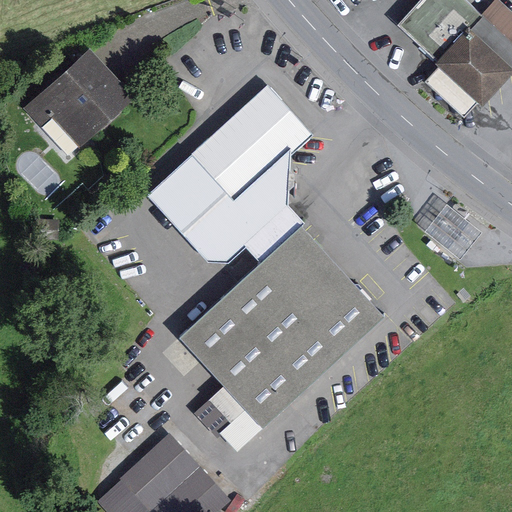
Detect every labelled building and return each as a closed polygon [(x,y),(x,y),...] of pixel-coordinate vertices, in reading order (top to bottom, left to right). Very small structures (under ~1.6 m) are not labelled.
[(511,75),(511,0),(499,0),(489,12),(475,0),(428,0),(409,22),(449,58),(432,77),(476,116),(511,75)] [(138,95),(100,51),(48,94),(86,138),(138,95)] [(293,200),(294,150),(319,126),(276,81),(157,194),(225,264),(252,238),(260,246),(269,255),(187,333),(234,382),(216,399),(238,422),(229,430),(244,446),(388,308),(306,222),(310,218),(293,200)] [(481,231),(445,202),(423,230),(459,258),(481,231)] [(220,511),(236,498),(174,432),(124,478),(155,511),(220,511)]
